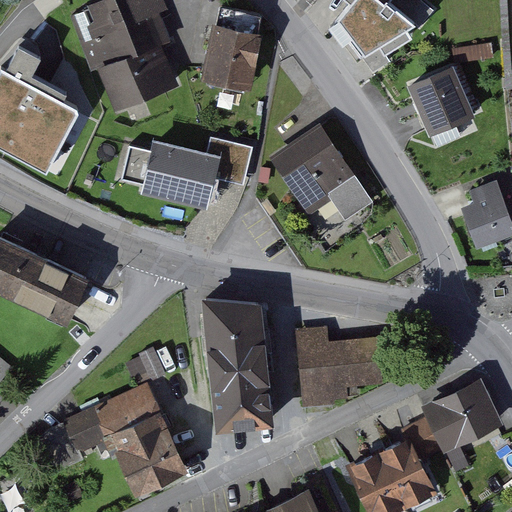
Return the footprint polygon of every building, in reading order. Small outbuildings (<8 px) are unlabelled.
[(108,69),(121,107),(179,86),(165,47),(172,44),(156,0),(123,0),(78,17),(98,73),(108,69)] [(356,23),(346,38),(375,73),(427,38),(402,18),(409,9),(398,0),(356,0),(346,12),(356,23)] [(216,8),(199,81),(244,91),(261,18),(216,8)] [(0,67),(0,148),(42,171),(76,108),(58,99),(61,93),(27,74),(36,57),(13,45),(1,68),(0,67)] [(416,87),(437,134),(484,114),(462,67),(416,87)] [(342,221),(371,202),(320,125),(271,157),(308,214),(329,200),(342,221)] [(238,183),(247,144),(204,134),(200,151),(151,140),(149,149),(126,144),(117,179),(141,185),(138,197),(204,212),(213,177),(238,183)] [(481,248),(511,235),(511,221),(495,181),(470,191),(475,203),(464,208),(481,248)] [(0,238),(0,289),(68,320),(87,277),(0,238)] [(200,296),(211,426),(268,421),(257,301),(200,296)] [(325,324),(292,328),(300,403),(333,399),(332,388),(379,383),(374,340),(327,345),(325,324)] [(153,347),(138,353),(149,378),(157,375),(164,372),(153,347)] [(0,379),(10,367),(0,358),(0,379)] [(426,416),(442,449),(499,422),(482,387),(478,378),(431,401),(421,406),(426,416)] [(111,444),(131,491),(158,479),(182,468),(145,385),(94,407),(111,444)] [(50,470),(111,444),(94,407),(34,432),(50,470)] [(401,427),(405,436),(417,461),(442,449),(426,416),(418,420),(401,427)] [(346,464),(368,511),(386,511),(432,491),(417,461),(405,436),(398,439),(386,445),(374,451),(358,458),(346,464)] [(319,511),(310,492),(286,502),(264,511),(319,511)]
